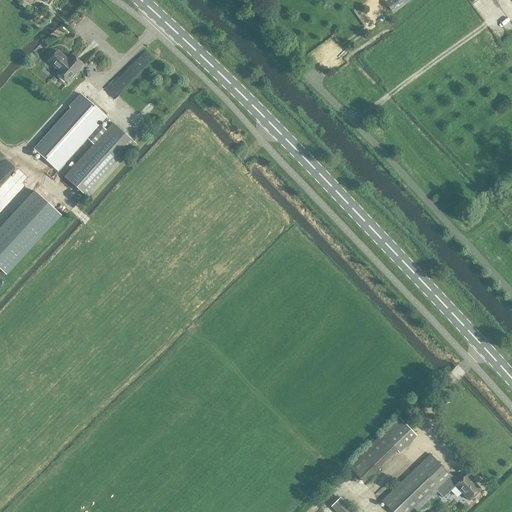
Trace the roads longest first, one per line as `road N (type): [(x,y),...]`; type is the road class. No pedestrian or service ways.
road 1 (primary): [(511,377),(140,0)]
road 2 (unclassified): [(511,294),(224,0)]
road 3 (track): [(491,21),(352,125)]
